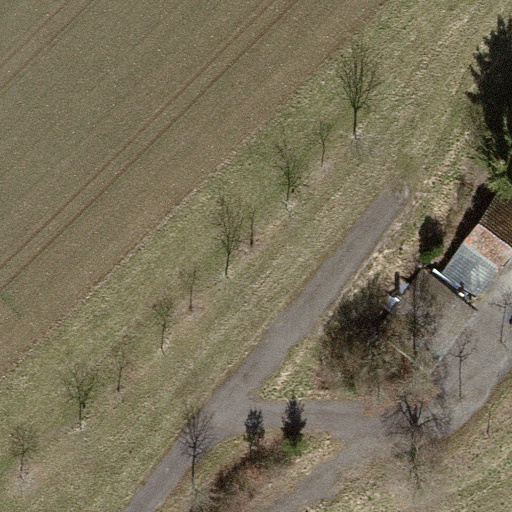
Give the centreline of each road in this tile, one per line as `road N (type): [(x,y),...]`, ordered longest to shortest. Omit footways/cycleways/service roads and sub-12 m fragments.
road 1 (track): [(214,415),(403,184),(506,0)]
road 2 (track): [(133,511),(214,415),(477,402),(511,346)]
